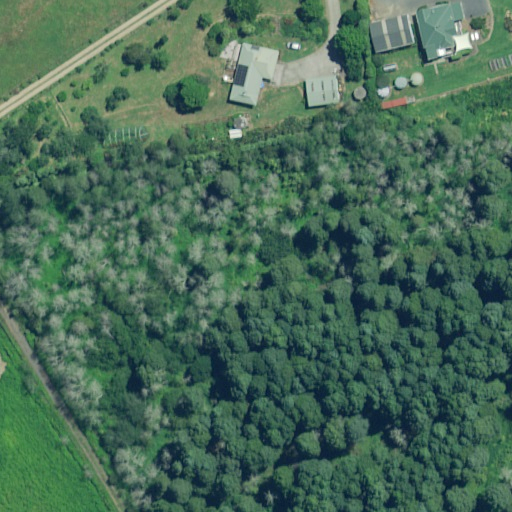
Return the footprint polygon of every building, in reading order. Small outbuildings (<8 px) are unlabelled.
[(445,49),(453,47),(451,41),(457,40),(453,21),(461,19),(458,3),(416,12),(426,60),(446,56),(445,49)] [(415,43),(408,15),(367,25),(374,53),(415,43)] [(277,51),(242,43),(229,100),(255,105),(261,77),(271,79),(277,51)] [(418,73),(408,77),(411,87),(422,84),(418,73)] [(337,103),(333,76),(304,80),(307,107),(337,103)] [(359,85),(350,93),(357,101),(366,93),(359,85)] [(237,117),(237,129),(246,129),(246,117),(237,117)]
